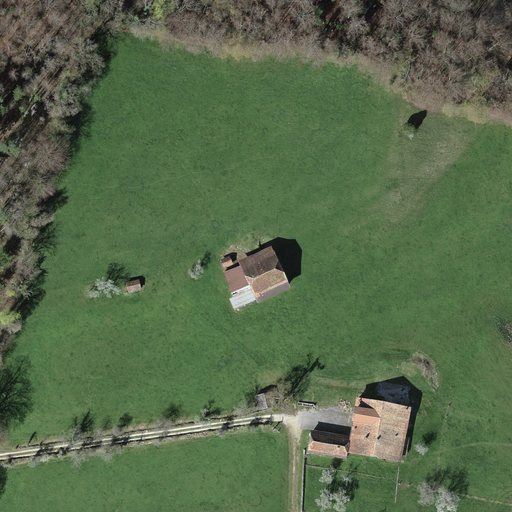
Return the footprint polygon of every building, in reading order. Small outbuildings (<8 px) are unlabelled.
[(291,290),(273,249),(222,272),(240,313),(291,290)] [(229,257),(222,260),(225,267),(232,263),(229,257)] [(142,283),(129,284),(130,294),(143,293),(142,283)] [(265,393),(256,396),(259,408),(268,406),(265,393)] [(410,409),(356,401),(350,439),(312,433),(309,454),(401,468),(410,409)]
